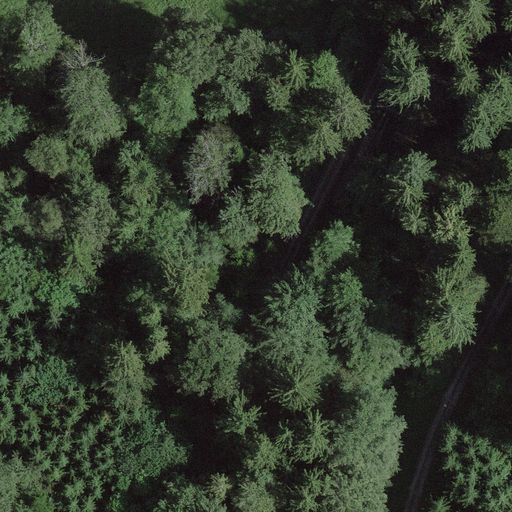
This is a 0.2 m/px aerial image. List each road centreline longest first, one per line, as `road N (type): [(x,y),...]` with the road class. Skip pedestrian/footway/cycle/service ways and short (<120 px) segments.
road 1 (track): [(140,511),(407,0)]
road 2 (track): [(375,0),(361,8),(291,115),(104,257),(0,302)]
road 3 (track): [(410,511),(511,301)]
